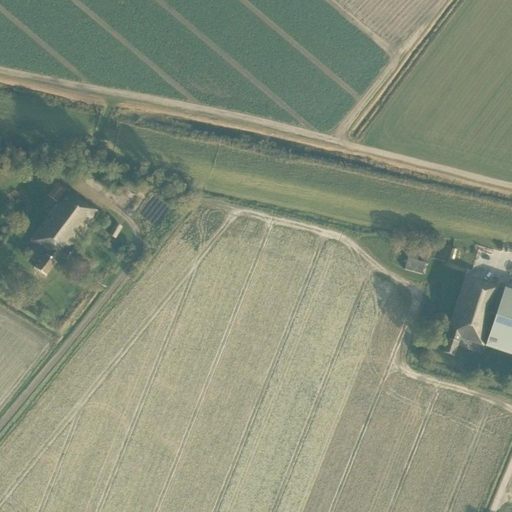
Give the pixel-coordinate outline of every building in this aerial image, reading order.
[(72,252),(70,250),(98,213),(58,183),(48,196),(58,204),(30,240),(47,253),(35,268),(47,276),(64,254),(68,257),(72,252)] [(148,198),(148,210),(165,209),(164,197),(148,198)] [(109,235),(115,239),(122,227),(115,223),(109,235)] [(408,259),(404,271),(421,276),(425,264),(408,259)] [(511,355),(511,291),(504,289),(503,293),(501,293),(502,289),(465,277),(449,327),(451,328),(443,353),(454,357),(460,339),(484,347),(494,316),(496,316),(486,347),(511,355)]
